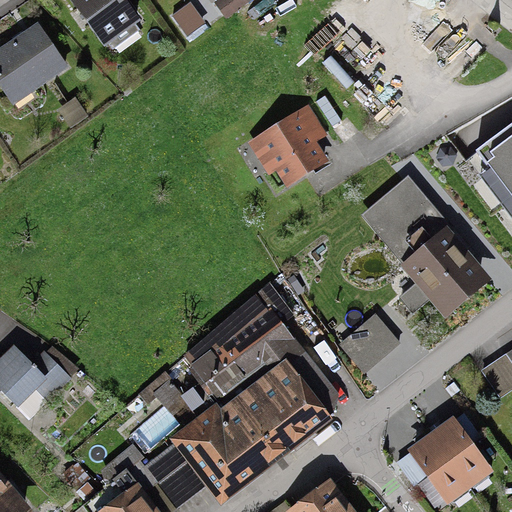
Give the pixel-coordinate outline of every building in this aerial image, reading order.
[(119,0),(69,0),(69,1),(103,51),(138,27),(119,0)] [(33,28),(0,49),(0,96),(8,108),(62,72),(33,28)] [(296,117),(260,139),(287,184),(323,162),(296,117)] [(511,125),(476,153),(511,198),(511,125)] [(484,266),(410,187),(373,221),(447,301),(484,266)] [(204,422),(144,469),(154,482),(175,510),(210,484),(220,500),(333,413),(334,400),(268,313),(194,368),(206,384),(183,398),(204,422)] [(379,320),(345,350),(364,371),(398,342),(379,320)] [(25,365),(8,348),(0,356),(0,394),(15,409),(31,393),(43,405),(73,375),(44,346),(25,365)] [(511,353),(483,373),(499,396),(511,387),(511,353)] [(443,431),(435,437),(425,444),(399,462),(414,483),(429,472),(449,499),(469,485),(489,471),(455,423),(443,431)] [(96,511),(151,511),(138,494),(154,482),(144,469),(139,463),(88,502),(96,511)] [(0,511),(30,511),(0,477),(0,511)] [(346,511),(328,486),(292,511),(346,511)]
